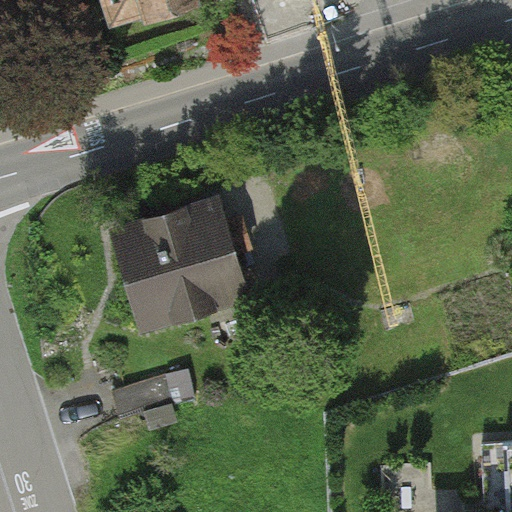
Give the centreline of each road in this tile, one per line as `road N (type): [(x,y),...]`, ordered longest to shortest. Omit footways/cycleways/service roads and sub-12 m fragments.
road 1 (unclassified): [(0,179),(511,19)]
road 2 (residential): [(0,351),(39,511)]
